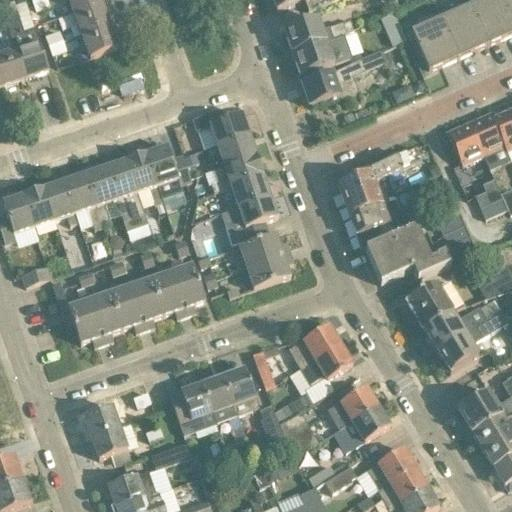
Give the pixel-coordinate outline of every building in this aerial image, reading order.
[(65,0),(72,17),(100,7),(97,0),(65,0)] [(268,0),(276,17),(303,6),(307,18),(331,8),(327,0),(268,0)] [(493,0),(470,10),(488,51),(511,40),(511,26),(500,0),(493,0)] [(511,0),(500,0),(511,26),(511,0)] [(45,1),(32,6),(35,16),(48,11),(45,1)] [(81,40),(109,30),(100,7),(72,17),(81,40)] [(440,23),(458,64),(488,51),(470,10),(440,23)] [(12,46),(25,85),(48,77),(33,34),(23,37),(16,17),(4,21),(6,27),(6,29),(10,41),(12,46)] [(393,19),(379,25),(383,34),(397,28),(393,19)] [(428,77),(458,64),(440,23),(411,36),(428,77)] [(334,44),(347,40),(346,38),(353,36),(350,27),(323,36),(318,24),(283,37),(291,60),(327,47),(334,44)] [(0,44),(4,43),(10,41),(6,29),(6,27),(0,28),(0,44)] [(109,30),(81,40),(89,63),(117,53),(109,30)] [(48,51),(63,46),(59,36),(45,41),(48,51)] [(25,85),(12,46),(0,49),(0,88),(2,93),(25,85)] [(63,46),(48,51),(52,61),(66,56),(63,46)] [(327,47),(291,60),(299,83),(335,70),(327,47)] [(380,57),(320,83),(301,90),(309,113),(338,103),(345,106),(353,103),(357,94),(352,83),(385,68),(380,57)] [(424,92),(421,87),(415,87),(412,92),(415,97),(421,97),(424,92)] [(511,115),(492,124),(507,158),(511,156),(511,115)] [(216,152),(248,141),(241,120),(223,126),(220,116),(191,126),(195,138),(209,133),(216,152)] [(351,119),(351,118),(342,121),(346,130),(355,126),(351,119)] [(507,158),(492,124),(491,124),(489,119),(468,129),(482,162),(483,162),(489,175),(510,166),(507,158)] [(461,171),(482,162),(468,129),(446,138),(461,171)] [(223,173),(255,161),(248,141),(216,152),(207,155),(211,165),(219,162),(222,172),(223,173)] [(161,204),(162,204),(182,197),(181,191),(191,188),(182,162),(171,165),(167,153),(146,160),(161,204)] [(197,169),(194,159),(183,163),(187,173),(197,169)] [(392,212),(390,208),(389,208),(385,198),(386,197),(380,184),(420,167),(417,159),(368,176),(369,179),(337,191),(350,227),(392,212)] [(125,167),(136,199),(148,195),(154,211),(163,208),(162,204),(161,204),(146,160),(125,167)] [(230,193),(262,182),(255,161),(223,173),(222,172),(214,175),(218,187),(211,189),(214,199),(230,194),(230,193)] [(143,218),(142,214),(136,199),(125,167),(105,174),(116,207),(115,207),(121,226),(143,218)] [(435,168),(427,172),(432,182),(440,178),(435,168)] [(116,207),(105,174),(92,178),(90,172),(82,175),(100,227),(101,227),(109,224),(105,210),(115,207),(116,207)] [(103,233),(101,227),(100,227),(82,175),(75,177),(77,183),(63,188),(77,229),(79,228),(76,219),(89,215),(93,229),(95,235),(103,233)] [(230,216),(270,203),(262,182),(230,193),(230,194),(233,203),(226,205),(230,216)] [(502,204),(500,199),(499,200),(493,185),(482,189),(486,197),(476,201),(481,214),(502,204)] [(70,231),(77,229),(63,188),(43,195),(54,227),(67,222),(70,231)] [(511,194),(500,199),(502,204),(506,215),(507,215),(509,220),(511,219),(511,194)] [(33,234),(54,227),(43,195),(22,202),(33,234)] [(13,240),(33,234),(22,202),(1,209),(6,222),(0,223),(0,239),(4,251),(16,247),(13,240)] [(230,216),(221,219),(232,251),(267,239),(264,228),(277,224),(270,203),(230,216)] [(485,224),(506,215),(502,204),(481,214),(485,224)] [(392,212),(350,227),(360,255),(360,256),(410,234),(402,217),(399,219),(394,206),(390,208),(392,212)] [(443,240),(464,231),(459,219),(438,228),(443,240)] [(448,251),(469,242),(464,231),(443,240),(448,251)] [(415,233),(410,235),(365,256),(380,290),(412,276),(417,286),(450,271),(444,259),(437,262),(428,242),(420,245),(415,233)] [(275,241),(256,247),(238,253),(253,296),(290,284),(286,272),(293,270),(286,250),(279,253),(275,241)] [(469,242),(448,251),(452,261),(473,252),(469,242)] [(174,249),(178,262),(189,259),(184,245),(174,249)] [(112,264),(122,261),(120,254),(120,255),(113,256),(112,264)] [(140,261),(144,274),(154,271),(150,257),(140,261)] [(207,264),(198,266),(200,274),(209,271),(207,264)] [(122,267),(108,271),(112,282),(125,277),(122,267)] [(149,284),(162,322),(174,319),(176,326),(195,319),(193,312),(205,308),(191,269),(149,284)] [(25,294),(36,290),(51,285),(47,273),(21,282),(25,294)] [(90,277),(77,282),(81,293),(94,289),(90,277)] [(205,288),(215,285),(213,278),(203,281),(205,288)] [(477,288),(486,304),(498,300),(488,282),(477,288)] [(151,326),(162,322),(149,284),(108,298),(121,337),(132,333),(135,340),(154,333),(151,326)] [(215,285),(205,288),(208,295),(217,292),(215,285)] [(453,318),(465,312),(449,287),(437,292),(435,289),(405,307),(423,336),(453,318)] [(121,337),(108,298),(67,312),(59,289),(52,291),(66,331),(72,329),(79,350),(91,346),(93,353),(113,347),(110,340),(121,337)] [(236,294),(226,297),(228,305),(239,302),(236,294)] [(486,325),(435,356),(450,379),(480,361),(473,352),(511,325),(511,310),(500,316),(487,325),(486,325)] [(435,356),(486,325),(479,314),(459,327),(453,318),(423,336),(435,356)] [(301,375),(340,352),(328,332),(289,355),(301,375)] [(277,352),(261,358),(252,361),(264,395),(273,391),(263,365),(280,359),(277,352)] [(340,352),(301,375),(311,392),(324,384),(325,387),(352,371),(340,352)] [(223,383),(237,421),(252,416),(255,415),(258,413),(245,375),(223,383)] [(502,425),(511,421),(511,380),(507,384),(507,385),(502,389),(511,403),(498,413),(488,396),(457,415),(472,439),(500,422),(502,425)] [(216,429),(228,424),(237,421),(223,383),(201,391),(216,430),(217,430),(216,429)] [(278,431),(299,419),(298,418),(312,408),(301,389),(290,396),(295,405),(273,418),(278,431)] [(184,442),(216,430),(201,391),(180,398),(180,400),(170,404),(184,442)] [(351,429),(377,413),(365,393),(327,416),(339,435),(350,429),(351,429)] [(133,404),(136,414),(150,409),(146,400),(133,404)] [(0,444),(10,441),(0,408),(0,444)] [(278,431),(273,418),(271,411),(259,415),(263,424),(260,425),(269,449),(273,458),(286,452),(287,452),(278,431)] [(91,444),(118,434),(111,412),(83,422),(91,444)] [(377,413),(351,429),(356,439),(349,444),(355,454),(389,433),(377,413)] [(287,452),(286,452),(293,463),(317,448),(299,419),(278,431),(287,452)] [(511,462),(511,421),(502,425),(500,422),(472,439),(493,474),(511,462)] [(242,432),(232,436),(237,450),(247,447),(242,432)] [(163,444),(162,440),(159,433),(145,438),(149,448),(163,444)] [(118,434),(91,444),(98,466),(126,456),(118,434)] [(188,449),(150,462),(155,476),(193,463),(188,449)] [(379,496),(414,475),(402,455),(367,477),(379,496)] [(0,492),(21,486),(12,462),(0,466),(0,492)] [(511,462),(493,474),(507,498),(511,494),(511,490),(510,487),(511,485),(511,462)] [(329,472),(312,481),(318,490),(335,481),(329,472)] [(191,474),(194,485),(200,483),(196,473),(191,474)] [(231,473),(199,485),(204,500),(236,488),(231,473)] [(264,478),(268,488),(279,484),(274,473),(264,478)] [(350,473),(324,488),(331,500),(351,487),(350,485),(355,482),(350,473)] [(401,510),(426,495),(414,475),(379,496),(377,497),(386,511),(395,511),(400,509),(401,510)] [(252,480),(258,494),(268,489),(262,476),(252,480)] [(120,511),(156,499),(148,478),(107,492),(114,511),(120,511)] [(21,486),(0,492),(0,511),(21,511),(29,509),(21,486)] [(256,500),(251,487),(242,491),(248,504),(256,500)] [(320,506),(331,500),(324,488),(313,494),(320,506)] [(258,494),(263,506),(274,502),(268,489),(258,494)] [(274,490),(269,492),(274,502),(274,503),(279,500),(274,490)] [(322,511),(320,506),(313,494),(300,500),(305,511),(302,511),(322,511)] [(436,511),(426,495),(401,510),(401,511),(436,511)] [(156,499),(120,511),(163,511),(158,498),(156,499)] [(369,502),(357,508),(359,511),(372,511),(374,511),(369,502)] [(251,511),(259,511),(256,503),(248,506),(251,511)]
